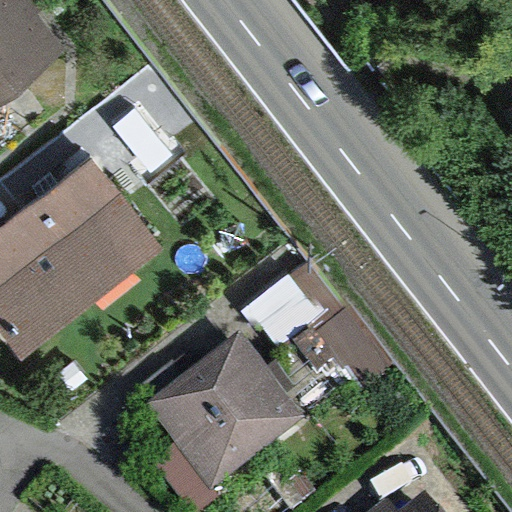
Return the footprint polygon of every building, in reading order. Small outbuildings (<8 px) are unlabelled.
[(0,0),(0,101),(63,52),(22,0),(0,0)] [(136,109),(114,127),(151,172),(173,155),(136,109)] [(93,161),(0,229),(0,325),(23,356),(161,252),(93,161)] [(309,262),(243,312),(255,328),(263,322),(286,352),(270,363),(295,397),(346,359),(368,388),(399,364),(352,302),(343,308),(309,262)] [(213,487),(307,416),(243,333),(148,405),(183,449),(161,466),(195,510),(218,493),(213,487)] [(441,511),(427,494),(404,511),(402,511),(391,497),(372,511),(441,511)]
